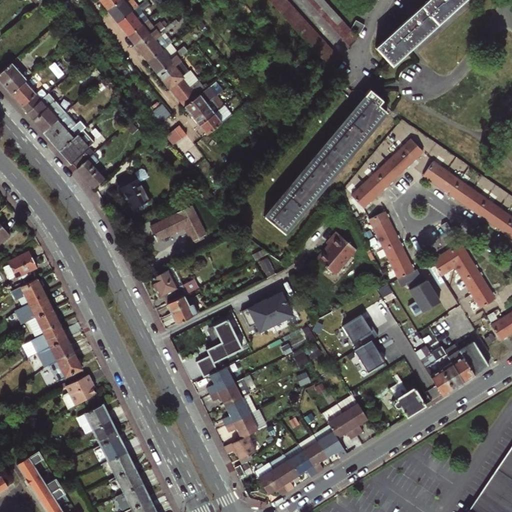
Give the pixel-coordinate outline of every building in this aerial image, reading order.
[(100,0),(108,10),(120,0),(100,0)] [(120,0),(108,10),(118,23),(147,1),(146,0),(138,0),(134,3),(131,0),(120,0)] [(266,0),(328,69),(338,59),(284,0),(266,0)] [(322,0),(305,0),(348,47),(354,39),(355,37),(322,0)] [(390,65),(463,0),(427,0),(414,12),(408,17),(388,35),(381,41),(374,47),(390,65)] [(150,5),(147,1),(118,23),(128,35),(148,20),(146,18),(144,21),(138,14),(150,5)] [(405,15),(411,10),(408,6),(402,11),(405,15)] [(357,33),(363,23),(354,19),(348,28),(357,33)] [(158,33),(148,20),(128,35),(138,48),(158,33)] [(175,20),(158,33),(138,48),(148,61),(168,46),(160,36),(177,23),(175,20)] [(178,59),(168,46),(148,61),(158,74),(176,60),(178,59)] [(187,74),(176,60),(158,74),(176,97),(195,83),(192,80),(196,77),(191,71),(187,74)] [(24,82),(26,80),(11,63),(0,73),(0,83),(10,95),(24,82)] [(184,107),(205,90),(198,81),(195,83),(176,97),(184,107)] [(27,113),(41,101),(24,82),(10,95),(27,113)] [(191,117),(217,96),(210,87),(205,90),(184,107),(191,117)] [(284,234),(384,113),(385,112),(379,107),(381,104),(383,102),(370,91),(364,97),(367,99),(267,220),(284,234)] [(65,113),(49,94),(41,101),(27,113),(43,132),(65,113)] [(199,126),(224,106),(225,105),(218,96),(217,96),(191,117),(199,126)] [(264,217),(267,220),(367,99),(364,97),(264,217)] [(386,115),(389,111),(381,104),(379,107),(385,112),(384,113),(386,115)] [(169,118),(160,106),(148,115),(158,128),(169,118)] [(231,115),(224,106),(199,126),(206,135),(231,115)] [(75,124),(65,113),(43,132),(60,151),(74,138),(68,131),(75,124)] [(185,137),(178,127),(165,137),(173,146),(185,137)] [(83,130),(77,135),(94,154),(99,149),(83,130)] [(60,151),(76,169),(94,154),(77,135),(74,138),(60,151)] [(156,155),(161,152),(152,139),(138,151),(143,156),(151,149),(156,155)] [(409,140),(398,151),(410,164),(421,153),(409,140)] [(410,164),(398,151),(386,162),(398,175),(407,166),(410,164)] [(93,188),(105,178),(94,166),(100,161),(94,154),(76,169),(93,188)] [(386,186),(398,175),(386,162),(374,173),(386,186)] [(446,172),(432,163),(422,176),(436,186),(446,172)] [(218,174),(225,182),(234,175),(227,167),(218,174)] [(449,195),(458,181),(446,172),(436,186),(449,195)] [(362,184),(374,196),(375,196),(386,186),(374,173),(362,184)] [(134,174),(116,183),(123,195),(125,194),(134,211),(149,202),(134,174)] [(218,187),(222,184),(215,174),(210,177),(218,187)] [(462,204),(472,191),(458,181),(449,195),(462,204)] [(350,195),(362,208),(374,196),(362,184),(350,195)] [(476,213),(485,200),(472,191),(462,204),(476,213)] [(489,223),(498,209),(485,200),(476,213),(489,223)] [(205,234),(191,207),(150,227),(157,241),(184,228),(190,241),(205,234)] [(502,232),(511,218),(498,209),(489,223),(502,232)] [(390,227),(383,213),(368,220),(375,235),(390,227)] [(511,218),(502,232),(511,239),(511,218)] [(0,224),(0,242),(9,235),(0,224)] [(382,249),(397,242),(390,227),(375,235),(382,249)] [(317,259),(335,274),(356,250),(337,232),(327,243),(331,246),(326,252),(325,251),(317,259)] [(389,264),(404,257),(397,242),(382,249),(389,264)] [(453,266),(468,257),(459,244),(445,253),(453,266)] [(9,265),(4,267),(9,279),(15,277),(37,267),(29,252),(8,263),(9,265)] [(440,275),(452,267),(453,266),(445,253),(431,262),(440,275)] [(404,257),(389,264),(397,279),(412,272),(404,257)] [(462,281),(477,271),(468,257),(453,266),(462,281)] [(267,259),(259,263),(266,276),(273,272),(267,259)] [(177,288),(183,285),(175,267),(168,270),(177,288)] [(412,272),(397,279),(400,286),(420,276),(417,269),(412,272)] [(163,295),(167,305),(184,297),(188,295),(183,285),(177,288),(168,270),(152,279),(160,296),(163,295)] [(471,294),(485,285),(477,271),(462,281),(471,294)] [(28,303),(44,295),(36,279),(12,290),(16,298),(23,294),(28,303)] [(426,281),(408,290),(417,304),(409,308),(414,317),(439,302),(426,281)] [(386,284),(376,290),(380,296),(390,290),(386,284)] [(494,298),(485,285),(471,294),(479,308),(494,298)] [(264,297),(239,310),(247,326),(254,323),(258,330),(291,314),(280,292),(265,300),(264,297)] [(44,295),(28,303),(35,318),(51,310),(44,295)] [(167,305),(176,324),(199,313),(197,308),(195,309),(193,305),(189,306),(184,297),(167,305)] [(393,318),(387,308),(381,312),(387,322),(393,318)] [(34,336),(43,332),(58,324),(51,310),(35,318),(27,322),(34,336)] [(361,315),(342,327),(352,343),(359,339),(363,345),(373,339),(378,336),(370,323),(367,324),(365,320),(361,315)] [(511,331),(511,329),(504,317),(491,325),(500,340),(511,331)] [(241,348),(226,318),(211,326),(213,328),(219,341),(213,344),(204,349),(208,355),(195,361),(202,377),(208,374),(216,370),(212,362),(241,348)] [(43,332),(50,347),(66,339),(58,324),(43,332)] [(211,326),(205,329),(213,344),(219,341),(213,328),(211,326)] [(57,361),(73,353),(66,339),(50,347),(57,361)] [(367,372),(384,362),(376,348),(378,347),(373,339),(363,345),(353,351),(367,372)] [(441,346),(430,353),(452,388),(463,381),(474,374),(488,365),(473,340),(458,349),(447,356),(444,350),(441,346)] [(415,353),(420,361),(441,395),(452,388),(430,353),(426,346),(415,353)] [(57,361),(49,365),(57,382),(81,370),(73,353),(57,361)] [(233,383),(224,366),(216,370),(208,374),(213,383),(205,387),(209,395),(233,383)] [(62,399),(67,410),(95,393),(92,389),(94,388),(88,374),(65,385),(69,393),(63,395),(62,399)] [(248,375),(240,379),(244,389),(252,385),(248,375)] [(240,379),(233,383),(209,395),(212,400),(217,398),(219,397),(221,400),(224,407),(241,399),(247,396),(248,395),(244,389),(240,379)] [(405,417),(424,406),(412,387),(406,390),(401,381),(396,384),(388,389),(395,401),(394,402),(393,404),(395,407),(399,407),(405,417)] [(247,396),(241,399),(224,407),(228,415),(221,419),(224,426),(255,411),(247,396)] [(336,407),(341,415),(354,439),(361,435),(357,429),(356,427),(359,426),(365,422),(351,398),(336,407)] [(76,417),(84,434),(92,430),(110,421),(102,404),(76,417)] [(255,411),(224,426),(227,432),(235,429),(240,438),(247,435),(265,427),(257,410),(255,411)] [(354,439),(341,415),(326,424),(328,427),(335,439),(341,436),(344,434),(345,437),(348,442),(354,439)] [(110,421),(92,430),(100,445),(118,437),(110,421)] [(312,437),(316,443),(326,459),(332,455),(335,453),(336,456),(339,459),(345,456),(335,439),(328,427),(312,437)] [(255,451),(247,435),(240,438),(223,446),(226,453),(234,450),(239,459),(250,453),(255,451)] [(118,437),(100,445),(108,461),(126,452),(118,437)] [(303,451),(317,473),(321,470),(318,464),(326,459),(316,443),(303,451)] [(282,456),(287,461),(297,477),(306,472),(309,478),(317,473),(303,451),(298,445),(282,456)] [(33,466),(43,460),(38,451),(17,464),(39,501),(60,487),(55,480),(46,486),(33,466)] [(108,461),(115,477),(134,468),(126,452),(108,461)] [(250,453),(239,459),(241,464),(253,459),(250,453)] [(511,511),(511,457),(475,511),(511,511)] [(287,461),(272,470),(287,492),(293,488),(291,485),(289,482),(292,480),(297,477),(287,461)] [(244,473),(240,464),(233,467),(238,477),(244,473)] [(277,490),(281,496),(287,492),(272,470),(268,464),(253,473),(268,495),(277,490)] [(134,468),(115,477),(123,492),(141,483),(134,468)] [(129,505),(131,508),(149,499),(141,483),(123,492),(116,496),(122,508),(129,505)] [(62,511),(55,500),(64,494),(60,487),(39,501),(45,511),(62,511)] [(155,511),(149,499),(131,508),(132,511),(155,511)]
